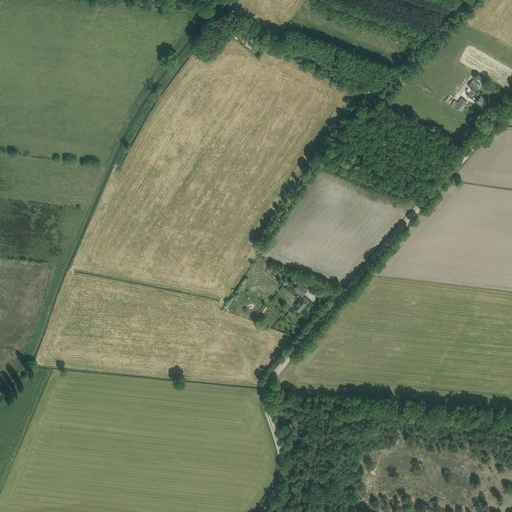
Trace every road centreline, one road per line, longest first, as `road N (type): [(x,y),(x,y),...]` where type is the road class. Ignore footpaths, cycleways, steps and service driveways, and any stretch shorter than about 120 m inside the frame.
road 1 (track): [(264,394),(488,126)]
road 2 (track): [(264,394),(511,415)]
road 3 (track): [(259,511),(282,465),(264,394)]
